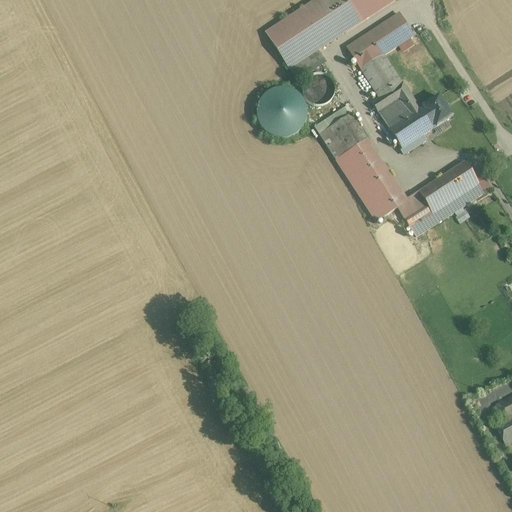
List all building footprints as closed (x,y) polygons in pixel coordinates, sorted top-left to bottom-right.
[(347,0),(318,0),(267,34),(290,69),(318,51),(362,23),(347,0)] [(347,0),(362,23),(396,0),(347,0)] [(399,15),(347,49),(361,70),(383,56),(384,56),(413,37),(399,15)] [(318,51),(290,69),(298,82),(326,64),(318,51)] [(383,56),(361,70),(379,99),(402,85),(384,56),(383,56)] [(334,97),(335,91),(334,84),(330,79),(325,76),(319,75),(312,76),(307,79),(304,85),(302,91),(304,97),(307,102),(313,106),(319,107),(325,106),(330,102),(334,97)] [(420,110),(403,84),(379,99),(372,104),(378,114),(398,101),(409,117),(389,130),(402,151),(424,136),(431,132),(418,111),(420,110)] [(269,136),(278,139),(288,138),(297,134),(303,127),(306,117),(306,108),(301,99),(294,92),(285,89),(275,90),(266,94),(260,102),(257,111),(257,121),(261,129),(269,136)] [(439,97),(423,108),(420,110),(418,111),(431,132),(433,130),(436,128),(436,129),(447,122),(453,118),(439,97)] [(398,101),(378,114),(389,130),(409,117),(398,101)] [(346,108),(315,129),(319,136),(351,115),(346,108)] [(351,115),(319,136),(336,161),(368,141),(351,115)] [(436,128),(433,130),(438,137),(451,128),(447,122),(436,129),(436,128)] [(427,141),(424,136),(402,151),(405,156),(427,141)] [(406,201),(368,141),(336,161),(376,223),(397,209),(407,202),(406,201)] [(464,163),(418,193),(426,205),(432,215),(479,185),(472,174),(464,163)] [(485,181),(478,170),(472,174),(479,185),(485,181)] [(479,185),(432,215),(438,224),(491,190),(485,181),(479,185)] [(397,209),(403,219),(426,205),(418,193),(406,201),(407,202),(397,209)] [(426,205),(403,219),(410,229),(432,215),(426,205)] [(432,215),(410,229),(416,238),(438,224),(432,215)] [(511,398),(496,406),(503,419),(494,425),(505,446),(511,442),(511,398)]
